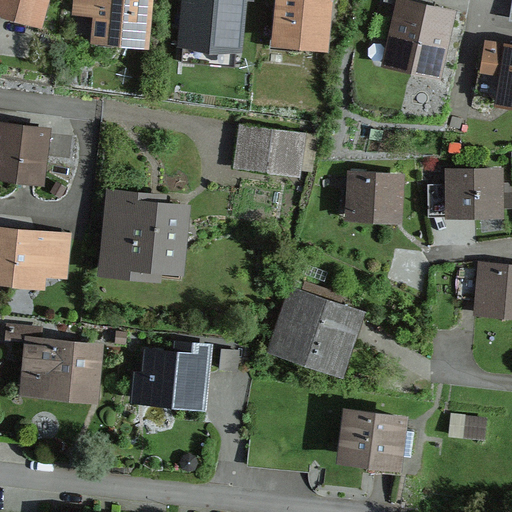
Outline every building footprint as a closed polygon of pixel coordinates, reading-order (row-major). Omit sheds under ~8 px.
[(0,0),(0,8),(38,19),(42,0),(0,0)] [(99,12),(97,34),(143,38),(146,0),(77,0),(77,10),(99,12)] [(235,67),(241,0),(187,0),(182,62),(235,67)] [(281,0),(277,37),(323,42),(327,2),(329,0),(281,0)] [(435,69),(447,15),(424,10),(426,0),(403,0),(390,58),(435,69)] [(511,96),(511,50),(485,47),(478,91),(511,96)] [(0,171),(38,176),(44,132),(0,126),(0,171)] [(244,130),(240,160),(295,167),(299,137),(244,130)] [(444,184),(445,209),(496,209),(496,173),(452,173),(452,184),(444,184)] [(345,185),(344,211),(395,214),(397,178),(354,175),(353,186),(345,185)] [(151,268),(152,260),(174,262),(179,213),(158,211),(158,203),(115,198),(108,263),(151,268)] [(0,275),(39,279),(40,270),(62,272),(66,240),(0,232),(0,275)] [(511,269),(484,267),(481,307),(511,309),(511,269)] [(460,268),(458,296),(476,297),(479,270),(460,268)] [(295,292),(278,344),(338,364),(355,313),(335,306),(339,295),(308,285),(304,295),(295,292)] [(224,340),(221,367),(249,370),(252,343),(224,340)] [(38,362),(35,387),(93,393),(97,348),(29,342),(27,361),(38,362)] [(148,353),(144,394),(201,400),(206,347),(175,344),(174,355),(148,353)] [(0,405),(0,435),(19,438),(22,408),(0,405)] [(397,460),(397,454),(410,456),(413,430),(401,428),(402,418),(348,411),(343,453),(397,460)] [(490,434),(490,413),(457,413),(456,433),(490,434)] [(250,435),(247,463),(263,465),(266,437),(250,435)] [(271,465),(278,466),(281,438),(266,437),(263,465),(271,465)] [(296,440),(281,438),(278,466),(286,467),(293,468),(296,440)] [(312,442),(296,440),(293,468),(309,470),(312,442)]
